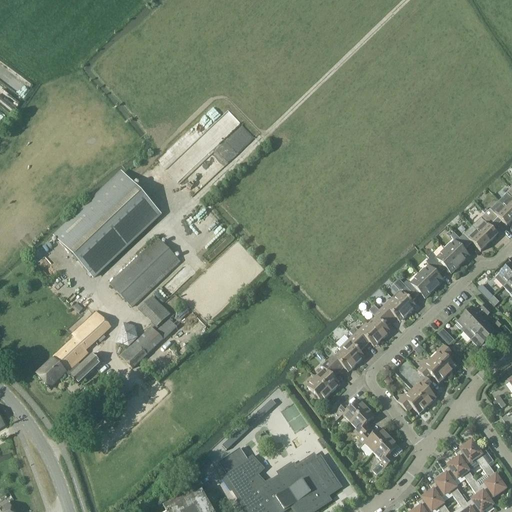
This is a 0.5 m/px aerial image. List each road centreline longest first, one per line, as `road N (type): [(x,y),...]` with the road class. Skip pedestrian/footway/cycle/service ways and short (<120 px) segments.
road 1 (track): [(91,292),(407,0)]
road 2 (residential): [(425,453),(371,373),(479,267),(511,247)]
road 3 (tertiary): [(69,511),(47,453),(0,388)]
